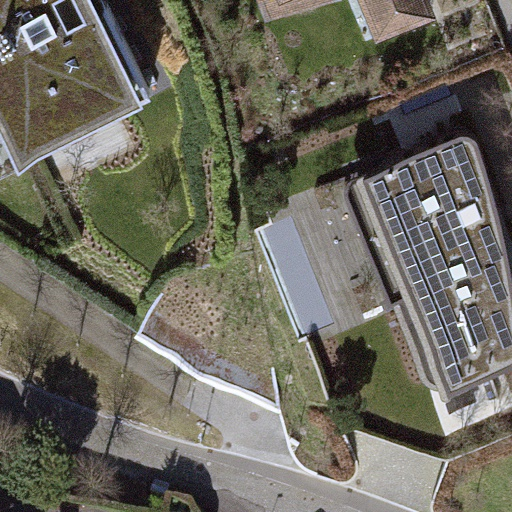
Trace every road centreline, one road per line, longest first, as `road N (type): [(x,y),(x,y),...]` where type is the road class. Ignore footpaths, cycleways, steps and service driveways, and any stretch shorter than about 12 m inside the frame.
road 1 (residential): [(276,496),(247,420),(0,257)]
road 2 (residential): [(0,384),(76,423),(276,496)]
